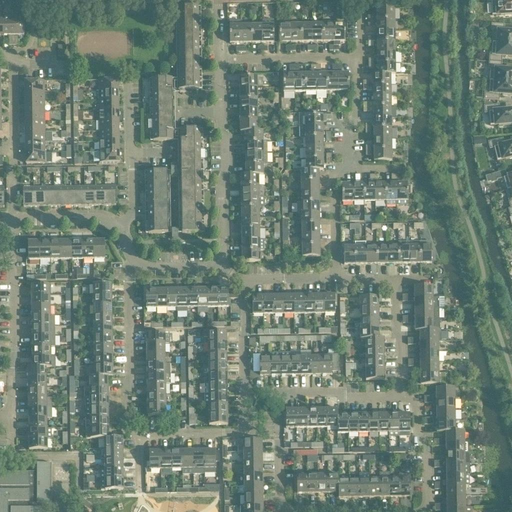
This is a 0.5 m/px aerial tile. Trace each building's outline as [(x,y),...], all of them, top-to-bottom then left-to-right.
[(491,3),(492,16),(511,15),(511,1),(502,2),(501,0),(486,0),(487,3),(491,3)] [(198,8),(178,8),(180,94),(191,94),(191,91),(199,90),(198,8)] [(377,10),(377,21),(394,21),(394,10),(377,10)] [(13,17),(3,17),(3,37),(8,37),(8,46),(13,46),(13,17)] [(24,17),(13,17),(13,46),(18,46),(18,36),(24,36),(24,17)] [(262,21),(262,26),(262,44),(274,44),(273,21),(262,21)] [(377,21),(377,32),(395,32),(394,21),(377,21)] [(241,44),(241,27),(241,22),(229,22),(230,44),(241,44)] [(312,43),(323,43),(323,25),(312,26),(312,43)] [(323,43),(334,43),(334,25),(323,25),(323,43)] [(334,43),(334,47),(334,52),(339,52),(339,47),(340,47),(340,43),(345,43),(345,25),(334,25),(334,43)] [(493,32),(492,44),(511,45),(511,32),(504,32),(504,26),(491,25),(491,32),(493,32)] [(251,26),(241,27),(241,44),(252,44),(251,26)] [(262,26),(251,26),(252,44),(262,44),(262,26)] [(279,44),(291,43),(290,26),(279,26),(279,44)] [(291,43),(301,43),(301,26),(290,26),(291,43)] [(301,43),(312,43),(312,26),(301,26),(301,43)] [(373,43),(377,43),(395,43),(395,32),(377,32),(377,38),(368,38),(368,43),(373,43)] [(377,43),(377,54),(395,54),(395,43),(377,43)] [(489,55),(489,63),(502,64),(502,57),(511,57),(511,45),(492,44),(491,56),(489,55)] [(377,54),(377,65),(395,64),(395,54),(377,54)] [(490,70),(490,82),(511,83),(511,70),(501,70),(502,64),(489,63),(488,70),(490,70)] [(377,65),(378,75),(390,75),(390,76),(395,76),(395,64),(377,65)] [(310,75),(305,75),(305,93),(316,93),(316,75),(316,71),(316,66),(311,66),(311,71),(310,71),(310,75)] [(295,93),(294,75),(283,76),(283,93),(295,93)] [(305,75),(294,75),(295,93),(305,93),(305,75)] [(316,75),(316,93),(327,93),(327,75),(316,75)] [(327,75),(327,93),(338,92),(338,75),(327,75)] [(338,75),(338,92),(349,92),(349,75),(338,75)] [(373,82),(373,87),(391,86),(390,76),(390,75),(378,75),(373,75),(373,82)] [(239,78),(239,89),(257,89),(257,78),(239,78)] [(98,81),(99,91),(118,91),(118,80),(98,81)] [(152,80),(153,142),(172,142),(172,80),(152,80)] [(24,82),(25,93),(44,92),(44,82),(24,82)] [(511,83),(490,82),(489,94),(484,93),(484,101),(499,102),(499,95),(511,96),(511,94),(511,83)] [(373,91),(373,97),(391,97),(391,86),(373,87),(368,87),(363,87),(363,91),(373,91)] [(239,89),(240,100),(257,100),(257,89),(239,89)] [(99,91),(99,102),(118,101),(118,91),(99,91)] [(25,93),(25,103),(44,103),(44,92),(25,93)] [(373,97),(373,108),(391,108),(391,97),(373,97)] [(240,100),(240,111),(257,111),(257,100),(240,100)] [(99,102),(99,112),(118,112),(118,101),(99,102)] [(25,103),(25,113),(44,113),(44,103),(25,103)] [(489,114),(490,126),(502,125),(503,127),(509,126),(509,125),(511,124),(511,112),(511,113),(511,111),(499,112),(499,105),(484,107),(484,114),(489,114)] [(373,108),(373,119),(391,119),(391,108),(373,108)] [(240,111),(240,122),(258,121),(257,111),(240,111)] [(99,112),(99,122),(119,122),(118,112),(99,112)] [(25,113),(25,123),(44,123),(44,113),(25,113)] [(299,128),(300,128),(323,128),(323,122),(326,122),(326,121),(331,121),(331,116),(316,116),(316,114),(299,114),(299,128)] [(373,119),(374,130),(391,129),(391,119),(373,119)] [(240,133),(245,133),(258,132),(258,121),(240,122),(240,133)] [(99,122),(99,132),(119,132),(119,122),(99,122)] [(25,123),(25,134),(45,133),(44,123),(25,123)] [(300,139),(305,139),(323,138),(323,128),(300,128),(300,139)] [(374,130),(374,140),(391,140),(391,129),(374,130)] [(200,130),(180,130),(182,234),(201,234),(200,130)] [(99,132),(99,143),(119,142),(119,132),(99,132)] [(245,133),(245,144),(263,143),(263,132),(258,132),(245,133)] [(25,134),(25,144),(45,143),(45,133),(25,134)] [(305,139),(306,149),(323,149),(323,138),(305,139)] [(474,146),(486,145),(485,138),(473,139),(474,146)] [(494,149),(497,162),(509,159),(510,160),(511,159),(511,143),(504,146),(503,139),(488,143),(490,150),(494,149)] [(374,140),(374,151),(391,151),(391,140),(374,140)] [(99,143),(100,153),(119,153),(119,142),(99,143)] [(25,144),(25,154),(45,154),(45,143),(25,144)] [(245,144),(245,154),(267,154),(267,143),(263,143),(245,144)] [(306,149),(306,160),(323,160),(323,149),(306,149)] [(391,151),(374,151),(374,162),(392,162),(391,151)] [(119,153),(100,153),(100,164),(119,163),(119,153)] [(45,154),(25,154),(26,165),(45,164),(45,154)] [(245,154),(245,165),(263,165),(268,165),(267,154),(245,154)] [(306,160),(306,171),(319,171),(323,171),(323,160),(306,160)] [(245,165),(246,176),(258,176),(263,176),(263,165),(245,165)] [(301,171),(301,182),(319,182),(319,171),(306,171),(301,171)] [(503,179),(507,191),(511,189),(511,176),(507,178),(505,171),(485,177),(487,184),(503,179)] [(168,235),(167,172),(147,172),(148,235),(168,235)] [(396,181),(396,185),(396,206),(408,206),(407,184),(401,184),(401,175),(396,176),(396,181)] [(241,176),(241,187),(259,187),(258,176),(246,176),(241,176)] [(369,185),(364,185),(364,203),(375,203),(375,185),(375,181),(375,176),(370,176),(370,181),(369,181),(369,185)] [(301,182),(301,193),(319,193),(319,182),(301,182)] [(353,203),(353,185),(342,185),(342,203),(353,203)] [(364,185),(353,185),(353,203),(364,203),(364,185)] [(385,185),(375,185),(375,203),(386,202),(385,185)] [(396,185),(385,185),(386,202),(386,206),(396,206),(396,185)] [(116,187),(105,188),(105,207),(116,207),(116,187)] [(241,187),(241,198),(264,198),(264,187),(259,187),(241,187)] [(54,188),(44,189),(44,208),(54,208),(54,188)] [(64,188),(54,188),(54,208),(64,208),(64,188)] [(74,188),(64,188),(64,208),(74,208),(74,188)] [(84,188),(74,188),(74,208),(85,207),(84,188)] [(95,188),(84,188),(85,207),(95,207),(95,188)] [(105,188),(95,188),(95,207),(105,207),(105,188)] [(34,208),(33,189),(23,189),(23,208),(34,208)] [(44,189),(33,189),(34,208),(44,208),(44,189)] [(301,193),(302,204),(319,204),(319,193),(301,193)] [(241,198),(241,209),(259,208),(264,208),(264,198),(241,198)] [(298,215),(302,215),(319,214),(319,204),(302,204),(298,204),(298,215)] [(241,209),(241,219),(259,219),(259,208),(241,209)] [(302,215),(302,225),(320,225),(319,214),(302,215)] [(241,219),(242,230),(259,230),(259,219),(241,219)] [(302,225),(302,236),(320,236),(320,225),(302,225)] [(242,230),(242,241),(259,241),(259,230),(242,230)] [(302,236),(302,247),(320,247),(320,236),(302,236)] [(242,241),(242,252),(260,252),(259,241),(242,241)] [(39,261),(39,242),(28,243),(28,261),(39,261)] [(50,242),(39,242),(39,261),(50,261),(50,242)] [(61,242),(50,242),(50,261),(61,261),(61,242)] [(72,242),(61,242),(61,261),(72,261),(72,242)] [(82,242),(72,242),(72,261),(83,260),(82,242)] [(93,242),(82,242),(83,260),(93,260),(93,242)] [(104,242),(93,242),(93,260),(105,260),(104,242)] [(355,243),(355,248),(355,265),(366,265),(366,248),(366,243),(355,243)] [(398,243),(398,247),(398,265),(409,265),(409,247),(409,243),(398,243)] [(409,243),(409,247),(409,265),(420,264),(420,247),(420,243),(409,243)] [(420,243),(420,247),(420,264),(431,264),(431,243),(420,243)] [(320,247),(302,247),(302,258),(320,258),(320,247)] [(387,247),(376,248),(377,265),(388,265),(387,247)] [(398,247),(387,247),(388,265),(398,265),(398,247)] [(355,265),(355,248),(344,248),(344,266),(355,265)] [(376,248),(366,248),(366,265),(377,265),(376,248)] [(260,252),(242,252),(242,263),(260,263),(260,252)] [(93,285),(93,296),(111,295),(111,285),(93,285)] [(31,286),(31,297),(50,296),(50,286),(31,286)] [(414,288),(414,299),(433,299),(433,300),(435,300),(435,298),(433,298),(433,288),(414,288)] [(228,289),(217,290),(218,308),(228,308),(228,300),(228,292),(228,289)] [(156,309),(156,290),(145,291),(146,309),(156,309)] [(166,290),(156,290),(156,309),(167,309),(166,290)] [(177,290),(166,290),(167,309),(177,309),(177,290)] [(187,290),(177,290),(177,309),(187,309),(187,290)] [(197,290),(187,290),(187,309),(197,308),(197,290)] [(207,290),(197,290),(197,308),(207,308),(207,290)] [(217,290),(207,290),(207,308),(218,308),(217,290)] [(93,296),(93,306),(112,306),(111,295),(93,296)] [(31,297),(32,307),(50,307),(50,296),(31,297)] [(293,296),(283,297),(283,315),(294,315),(293,296)] [(304,296),(293,296),(294,315),(304,315),(304,296)] [(314,296),(304,296),(304,315),(314,315),(314,296)] [(324,296),(314,296),(314,315),(324,314),(324,296)] [(335,296),(324,296),(324,314),(335,314),(335,296)] [(263,315),(263,297),(252,297),(252,316),(263,315)] [(273,297),(263,297),(263,315),(273,315),(273,297)] [(283,297),(273,297),(273,315),(283,315),(283,297)] [(360,298),(360,309),(378,309),(378,298),(360,298)] [(414,299),(414,310),(433,310),(433,300),(433,299),(414,299)] [(93,306),(93,316),(112,316),(112,306),(93,306)] [(32,307),(32,317),(50,317),(50,307),(32,307)] [(360,309),(360,319),(379,319),(378,309),(360,309)] [(414,310),(415,321),(433,320),(433,321),(435,321),(435,320),(433,320),(433,310),(414,310)] [(93,316),(93,326),(112,326),(112,316),(93,316)] [(32,317),(32,327),(54,327),(54,317),(50,317),(32,317)] [(360,319),(360,329),(379,329),(379,319),(360,319)] [(415,332),(419,332),(419,331),(433,331),(433,321),(433,320),(415,321),(415,332)] [(93,326),(94,336),(112,336),(112,326),(93,326)] [(32,327),(32,337),(55,337),(54,327),(32,327)] [(360,340),(365,340),(379,340),(379,339),(379,329),(360,329),(360,340)] [(208,338),(208,344),(226,344),(226,333),(208,333),(208,331),(204,331),(204,338),(208,338)] [(419,332),(420,342),(438,342),(438,343),(440,343),(440,341),(438,341),(438,331),(433,331),(419,331),(419,332)] [(146,334),(146,345),(165,345),(170,344),(170,334),(146,334)] [(94,336),(94,347),(112,346),(112,336),(94,336)] [(32,337),(32,348),(51,347),(55,347),(55,337),(32,337)] [(365,340),(365,350),(384,350),(384,339),(379,339),(379,340),(365,340)] [(420,342),(420,353),(438,353),(438,343),(438,342),(420,342)] [(208,344),(208,354),(226,354),(226,344),(208,344)] [(146,345),(146,355),(165,355),(165,345),(146,345)] [(94,347),(94,357),(112,357),(112,346),(94,347)] [(32,348),(32,358),(51,357),(51,347),(32,348)] [(365,350),(365,360),(384,360),(384,350),(365,350)] [(416,364),(420,364),(438,364),(438,365),(441,364),(441,363),(438,363),(438,353),(420,353),(420,359),(416,361),(412,361),(412,367),(416,367),(416,364)] [(208,354),(208,364),(227,364),(226,354),(208,354)] [(270,354),(270,358),(270,377),(280,377),(280,358),(280,354),(270,354)] [(280,354),(280,358),(280,377),(291,376),(290,358),(290,354),(280,354)] [(327,357),(321,357),(321,376),(332,376),(332,372),(338,372),(338,354),(327,355),(327,357)] [(146,355),(147,365),(165,365),(165,355),(146,355)] [(270,377),(270,358),(260,358),(260,356),(253,356),(253,373),(259,373),(260,377),(270,377)] [(32,358),(33,368),(46,368),(55,368),(55,357),(51,357),(32,358)] [(94,357),(94,367),(113,367),(112,357),(94,357)] [(321,357),(311,358),(311,376),(321,376),(321,357)] [(301,358),(290,358),(291,376),(301,376),(301,358)] [(311,358),(301,358),(301,376),(311,376),(311,358)] [(365,360),(365,371),(384,370),(384,360),(365,360)] [(208,364),(208,375),(227,374),(227,364),(208,364)] [(420,364),(420,375),(439,375),(438,365),(438,364),(420,364)] [(147,365),(147,375),(165,375),(170,375),(170,365),(165,365),(147,365)] [(90,367),(90,377),(94,377),(108,377),(108,378),(113,377),(113,367),(94,367),(90,367)] [(28,368),(28,379),(46,378),(46,368),(33,368),(28,368)] [(384,370),(365,371),(366,381),(384,381),(384,370)] [(208,375),(208,385),(227,385),(227,374),(208,375)] [(439,375),(420,375),(420,381),(416,381),(416,383),(408,383),(408,386),(420,386),(446,386),(445,374),(439,375)] [(147,375),(147,386),(165,385),(170,385),(170,375),(165,375),(147,375)] [(89,377),(89,388),(108,388),(108,378),(108,377),(94,377),(90,377),(89,377)] [(28,379),(28,389),(46,389),(46,378),(28,379)] [(147,386),(147,396),(166,396),(165,385),(147,386)] [(204,395),(208,395),(227,395),(227,385),(208,385),(204,385),(204,395)] [(85,388),(86,398),(108,398),(108,388),(89,388),(85,388)] [(28,389),(28,399),(47,399),(46,389),(28,389)] [(436,389),(436,400),(455,400),(455,401),(457,401),(457,399),(455,399),(454,389),(436,389)] [(205,405),(209,405),(227,405),(227,395),(208,395),(204,395),(205,405)] [(147,396),(147,406),(166,406),(166,396),(147,396)] [(86,398),(86,408),(108,408),(108,398),(86,398)] [(28,399),(28,409),(52,409),(52,399),(47,399),(28,399)] [(436,400),(436,411),(455,411),(455,401),(455,400),(436,400)] [(209,405),(209,415),(227,415),(227,405),(209,405)] [(166,406),(147,406),(147,417),(166,416),(166,406)] [(86,408),(86,419),(108,418),(108,408),(86,408)] [(28,409),(28,420),(47,419),(52,419),(52,409),(28,409)] [(286,429),(296,429),(296,410),(285,411),(286,429)] [(296,429),(307,429),(306,410),(296,410),(296,429)] [(307,429),(317,429),(316,410),(306,410),(307,429)] [(317,429),(327,428),(327,410),(316,410),(317,429)] [(327,428),(337,428),(337,416),(337,410),(327,410),(327,428)] [(436,411),(436,422),(455,422),(455,423),(457,423),(457,421),(455,421),(455,411),(436,411)] [(227,415),(209,415),(209,426),(227,426),(227,415)] [(348,434),(358,434),(358,415),(348,416),(348,434)] [(358,434),(368,434),(368,415),(358,415),(358,434)] [(368,434),(378,434),(378,415),(368,415),(368,434)] [(378,434),(389,434),(388,415),(378,415),(378,434)] [(388,415),(389,434),(389,437),(399,437),(399,433),(399,415),(388,415)] [(399,415),(399,433),(399,437),(410,437),(409,415),(399,415)] [(337,434),(348,434),(348,416),(337,416),(337,428),(337,434)] [(86,419),(86,429),(109,429),(108,418),(86,419)] [(28,420),(28,430),(47,429),(47,419),(28,420)] [(436,433),(445,433),(455,433),(455,432),(455,423),(455,422),(436,422),(436,433)] [(28,430),(29,440),(47,440),(51,440),(51,429),(47,429),(28,430)] [(86,440),(104,439),(109,439),(109,429),(86,429),(86,440)] [(445,433),(446,444),(464,443),(464,444),(466,444),(466,443),(464,443),(464,432),(455,432),(455,433),(445,433)] [(104,439),(104,449),(123,449),(123,438),(109,439),(104,439)] [(47,440),(29,440),(29,451),(47,450),(47,440)] [(238,453),(243,453),(262,452),(262,441),(237,441),(238,453)] [(446,444),(446,454),(464,454),(469,454),(469,444),(469,443),(466,443),(466,444),(464,444),(464,443),(446,444)] [(104,449),(104,460),(123,459),(123,449),(104,449)] [(182,451),(171,452),(172,470),(182,470),(182,451)] [(193,451),(182,451),(182,470),(193,470),(193,451)] [(204,451),(193,451),(193,470),(204,470),(204,451)] [(215,451),(204,451),(204,470),(204,474),(215,474),(215,451)] [(161,470),(160,452),(149,452),(149,470),(161,470)] [(171,452),(160,452),(161,470),(172,470),(171,452)] [(243,453),(244,463),(262,463),(262,452),(243,453)] [(446,454),(446,465),(465,465),(470,465),(469,454),(464,454),(446,454)] [(104,460),(104,470),(123,470),(123,459),(104,460)] [(244,463),(244,474),(262,474),(262,463),(244,463)] [(0,511),(45,511),(45,505),(51,505),(51,464),(37,464),(37,473),(0,472),(0,511)] [(446,465),(446,476),(465,476),(469,476),(470,476),(470,465),(465,465),(446,465)] [(101,480),(105,480),(123,480),(123,470),(104,470),(100,470),(101,480)] [(244,474),(244,485),(263,485),(262,474),(244,474)] [(379,474),(379,480),(379,498),(390,498),(389,480),(389,474),(379,474)] [(399,475),(400,479),(400,498),(411,498),(410,474),(399,475)] [(328,494),(338,494),(338,480),(338,475),(328,476),(328,494)] [(297,495),(308,494),(307,476),(297,476),(297,495)] [(308,494),(318,494),(317,476),(307,476),(308,494)] [(318,494),(328,494),(328,476),(317,476),(318,494)] [(443,487),(446,487),(465,487),(469,487),(469,476),(465,476),(446,476),(446,482),(442,482),(442,484),(438,484),(439,490),(443,490),(443,487)] [(400,479),(389,480),(390,498),(400,498),(400,479)] [(123,480),(105,480),(101,480),(101,491),(123,490),(123,480)] [(338,494),(338,499),(349,499),(349,480),(338,480),(338,494)] [(359,480),(349,480),(349,499),(359,499),(359,480)] [(369,480),(359,480),(359,499),(369,498),(369,480)] [(379,480),(369,480),(369,498),(379,498),(379,480)] [(244,485),(244,496),(263,495),(263,485),(244,485)] [(446,487),(446,498),(465,497),(465,487),(446,487)] [(244,496),(244,506),(244,507),(263,506),(263,495),(244,496)] [(446,498),(447,508),(465,508),(465,507),(465,497),(446,498)]
